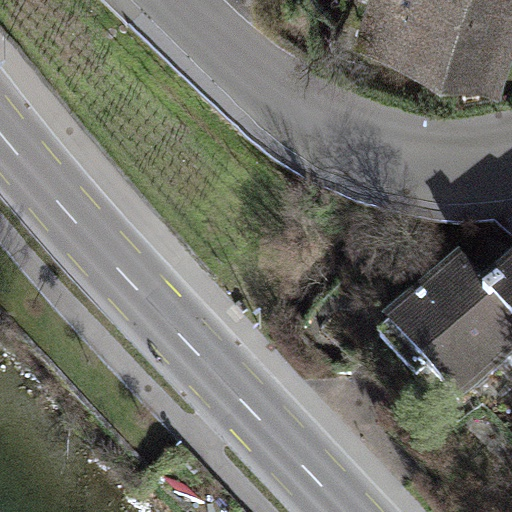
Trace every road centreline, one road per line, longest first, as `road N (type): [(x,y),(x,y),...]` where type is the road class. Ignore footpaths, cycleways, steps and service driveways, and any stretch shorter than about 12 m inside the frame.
road 1 (primary): [(340,511),(0,143)]
road 2 (residential): [(511,160),(481,168),(409,162),(328,138),(252,86),(175,0)]
